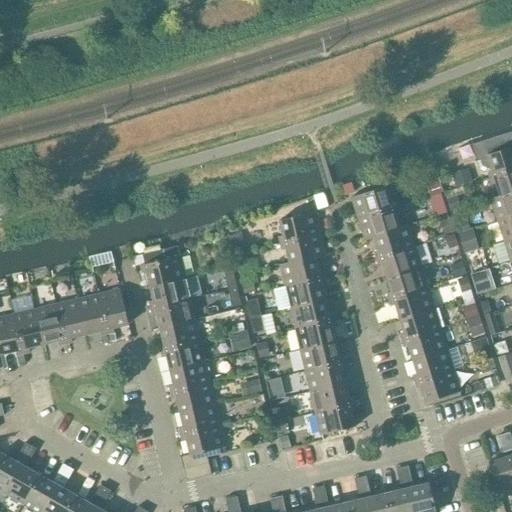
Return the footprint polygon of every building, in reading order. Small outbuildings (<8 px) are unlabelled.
[(490,178),(511,170),(511,131),(471,144),(479,170),(484,173),(488,172),(490,178)] [(511,170),(490,178),(492,184),(496,183),(500,196),(491,199),(491,200),(511,193),(511,170)] [(358,219),(397,207),(395,200),(391,202),(386,186),(351,197),(358,219)] [(488,224),(511,215),(511,193),(491,200),(497,218),(487,221),(488,224)] [(441,194),(428,198),(433,217),(446,213),(441,194)] [(365,239),(408,226),(408,225),(399,228),(395,215),(399,213),(397,207),(358,219),(365,239)] [(280,243),(320,234),(315,212),(279,220),(283,236),(279,237),(280,243)] [(511,215),(488,224),(489,227),(499,224),(504,241),(511,238),(511,215)] [(415,246),(408,226),(365,239),(365,241),(374,238),(378,251),(374,252),(376,258),(415,246)] [(458,233),(464,254),(479,249),(472,229),(458,233)] [(280,266),(325,255),(320,234),(280,243),(282,250),(286,249),(289,262),(280,264),(280,266)] [(387,278),(421,267),(415,246),(376,258),(378,265),(382,264),(387,278)] [(280,266),(285,287),(325,277),(323,271),(319,272),(316,258),(325,256),(325,255),(280,266)] [(150,286),(185,278),(180,256),(141,265),(142,273),(147,272),(150,286)] [(476,259),(467,262),(471,274),(479,271),(476,259)] [(428,288),(421,267),(387,278),(391,292),(387,293),(389,300),(428,288)] [(232,271),(224,273),(228,290),(236,288),(232,271)] [(290,308),(325,299),(322,285),(326,284),(325,277),(285,287),(290,308)] [(153,301),(149,302),(151,308),(190,299),(185,278),(150,286),(153,301)] [(232,307),(240,306),(236,288),(228,290),(232,307)] [(434,308),(428,288),(389,300),(391,306),(395,305),(400,319),(434,308)] [(98,294),(108,334),(114,332),(113,328),(129,324),(120,289),(98,294)] [(98,294),(77,299),(86,335),(100,331),(101,335),(103,344),(110,342),(108,334),(98,294)] [(86,335),(77,299),(56,304),(65,344),(72,342),(71,338),(86,335)] [(190,299),(151,308),(152,315),(157,314),(160,328),(195,320),(190,299)] [(257,299),(245,302),(249,317),(261,315),(257,299)] [(290,308),(295,329),(334,319),(333,313),(329,314),(325,299),(290,308)] [(56,304),(35,309),(43,344),(58,341),(59,345),(65,344),(56,304)] [(434,308),(400,319),(404,333),(400,334),(402,341),(441,329),(434,308)] [(35,309),(14,314),(23,354),(30,352),(29,348),(43,344),(35,309)] [(14,314),(0,317),(0,353),(0,355),(16,351),(17,355),(19,364),(25,362),(23,354),(14,314)] [(253,334),(265,331),(261,315),(249,317),(253,334)] [(479,318),(467,321),(470,329),(472,336),(484,333),(479,318)] [(300,350),(335,341),(332,327),(336,326),(334,319),(295,329),(300,350)] [(161,350),(200,341),(195,320),(160,328),(163,343),(159,344),(161,350)] [(447,349),(441,329),(402,341),(404,347),(408,346),(413,360),(447,349)] [(205,362),(200,341),(161,350),(162,357),(166,356),(170,370),(205,362)] [(300,350),(305,371),(344,361),(343,355),(339,356),(335,341),(300,350)] [(454,370),(447,349),(413,360),(417,374),(413,376),(415,382),(454,370)] [(310,392),(345,383),(342,369),(346,368),(344,361),(305,371),(310,392)] [(171,392),(210,383),(205,362),(170,370),(173,385),(169,386),(171,392)] [(415,382),(416,386),(417,388),(421,387),(426,402),(461,391),(454,370),(415,382)] [(215,404),(210,383),(171,392),(172,399),(176,398),(180,412),(215,404)] [(310,392),(315,413),(354,403),(353,397),(349,398),(345,383),(310,392)] [(354,403),(315,413),(320,435),(355,426),(352,411),(356,410),(354,403)] [(181,434),(231,423),(230,420),(219,423),(215,404),(180,412),(183,427),(179,428),(181,434)] [(183,469),(209,463),(206,452),(225,447),(221,428),(231,426),(231,423),(181,434),(182,441),(186,440),(189,453),(180,455),(183,469)] [(503,435),(508,451),(511,449),(511,440),(510,433),(503,435)] [(508,451),(503,435),(497,437),(502,453),(508,451)] [(21,450),(32,456),(36,449),(25,443),(21,450)] [(32,456),(21,450),(18,457),(28,463),(32,456)] [(0,454),(0,490),(4,493),(20,464),(1,453),(0,454)] [(511,462),(510,456),(490,462),(501,498),(511,494),(511,462)] [(209,463),(183,469),(186,481),(212,475),(209,463)] [(39,475),(20,464),(4,493),(23,504),(39,475)] [(59,471),(69,477),(73,470),(63,464),(59,471)] [(398,477),(410,474),(408,466),(396,469),(398,477)] [(69,477),(59,471),(55,478),(65,484),(69,477)] [(410,474),(398,477),(400,485),(406,483),(412,482),(412,481),(410,474)] [(23,504),(37,511),(42,511),(58,485),(39,475),(23,504)] [(356,487),(368,484),(366,476),(354,479),(356,487)] [(412,482),(406,483),(407,488),(412,511),(435,511),(429,483),(413,487),(412,482)] [(368,484),(356,487),(358,495),(370,492),(368,484)] [(67,511),(77,496),(58,485),(42,511),(67,511)] [(97,492),(107,498),(111,491),(100,485),(97,492)] [(314,497),(326,494),(324,486),(312,489),(314,497)] [(412,511),(407,488),(386,493),(390,511),(412,511)] [(107,498),(97,492),(93,499),(103,505),(107,498)] [(390,511),(386,493),(365,498),(368,511),(390,511)] [(326,494),(314,497),(316,505),(328,502),(326,494)] [(67,511),(92,511),(95,507),(77,496),(67,511)] [(272,507),(284,504),(282,496),(270,499),(272,507)] [(227,508),(239,505),(237,497),(231,498),(225,500),(227,508)] [(368,511),(365,498),(344,503),(345,511),(368,511)] [(345,511),(344,503),(323,508),(323,511),(345,511)]
